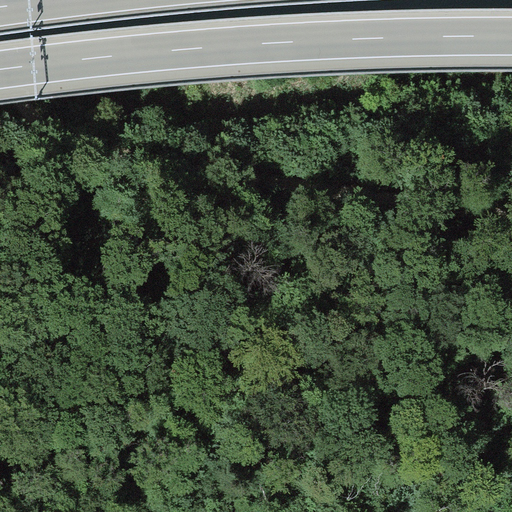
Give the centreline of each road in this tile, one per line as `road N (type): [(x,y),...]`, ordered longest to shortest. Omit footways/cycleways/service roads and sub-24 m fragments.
road 1 (track): [(0,61),(31,117),(111,155),(511,216)]
road 2 (motorway): [(0,71),(216,47),(511,36)]
